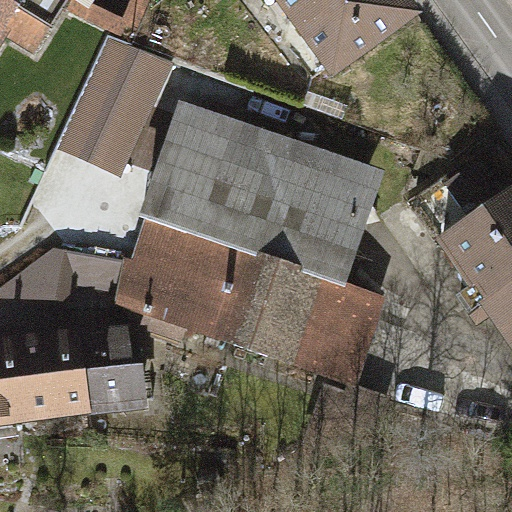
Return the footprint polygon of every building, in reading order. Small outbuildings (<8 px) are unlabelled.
[(0,0),(0,45),(29,64),(58,18),(69,0),(0,0)] [(69,0),(58,18),(79,31),(118,47),(122,36),(133,41),(149,0),(129,0),(118,28),(88,16),(98,0),(69,0)] [(284,0),(338,74),(419,16),(407,0),(284,0)] [(137,231),(109,312),(349,396),(380,308),(338,294),(378,181),(173,110),(131,229),(137,231)] [(440,231),(481,293),(511,271),(511,185),(497,195),(477,165),(449,183),(468,212),(440,231)] [(511,271),(481,293),(511,338),(511,271)] [(123,331),(72,337),(84,428),(135,422),(123,331)] [(0,346),(0,439),(84,428),(72,337),(0,346)]
